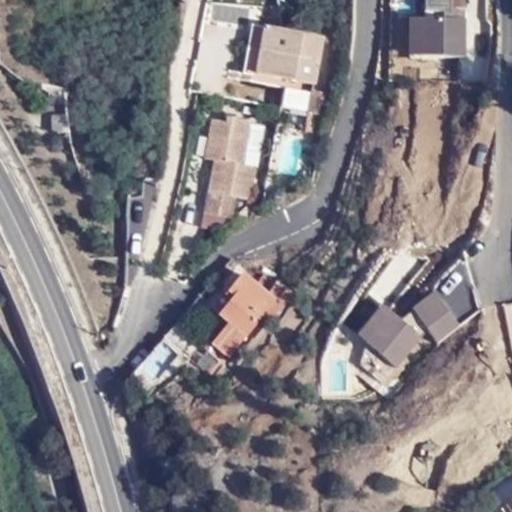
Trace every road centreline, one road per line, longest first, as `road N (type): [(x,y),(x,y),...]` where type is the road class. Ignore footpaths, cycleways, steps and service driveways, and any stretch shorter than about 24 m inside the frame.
road 1 (residential): [(89,401),(145,318),(180,129),(181,63),(199,0)]
road 2 (primary): [(0,192),(89,401)]
